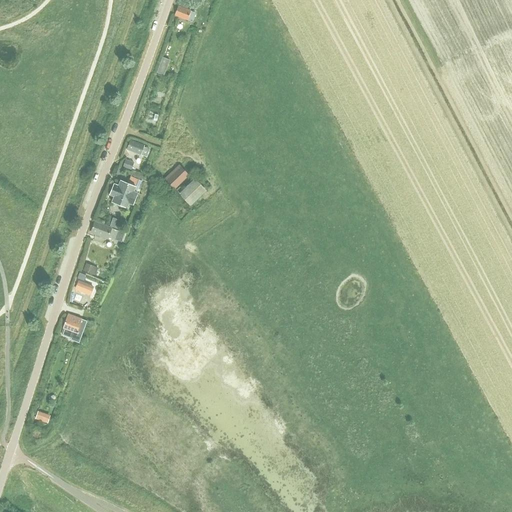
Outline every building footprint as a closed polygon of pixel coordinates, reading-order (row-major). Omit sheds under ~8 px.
[(191,23),(195,12),(187,9),(188,6),(184,5),(185,1),(183,0),(180,0),(174,16),(191,23)] [(163,57),(157,73),(158,73),(163,75),(169,60),(163,57)] [(146,158),(149,150),(143,148),(144,146),(130,140),(126,150),(146,158)] [(130,170),(133,163),(125,160),(122,167),(130,170)] [(175,190),(189,176),(180,167),(166,180),(175,190)] [(114,184),(109,195),(113,197),(111,202),(126,208),(128,203),(132,205),(137,193),(133,191),(135,187),(138,180),(130,176),(127,184),(120,181),(118,186),(114,184)] [(190,206),(205,192),(194,180),(179,195),(190,206)] [(113,218),(110,226),(118,229),(121,221),(113,218)] [(108,238),(115,240),(118,231),(94,223),(91,233),(108,238)] [(97,267),(85,263),(82,271),(94,275),(97,267)] [(78,281),(75,289),(90,295),(93,287),(78,281)] [(64,328),(61,335),(70,339),(70,340),(78,343),(79,342),(86,321),(67,314),(62,328),(64,328)] [(38,411),(36,419),(47,422),(50,414),(38,411)]
